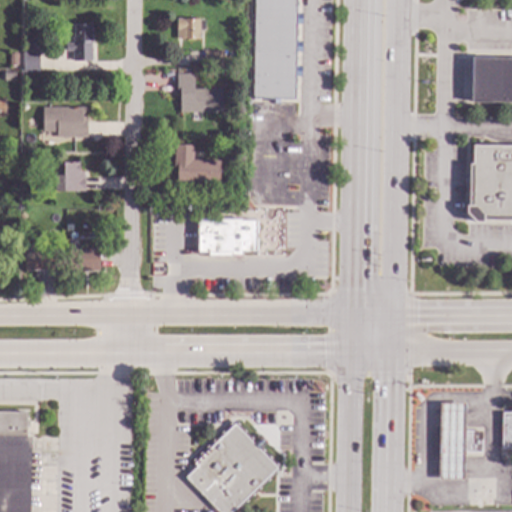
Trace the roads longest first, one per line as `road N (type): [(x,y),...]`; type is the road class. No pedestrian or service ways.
road 1 (primary): [(0,354),(389,353)]
road 2 (residential): [(133,0),(129,355)]
road 3 (primary): [(389,353),(397,0)]
road 4 (primary): [(350,314),(0,316)]
road 5 (primary): [(353,0),(350,314)]
road 6 (primary): [(350,314),(346,511)]
road 7 (primary): [(511,312),(350,314)]
road 8 (primary): [(386,511),(389,353)]
road 9 (primary): [(389,353),(511,351)]
